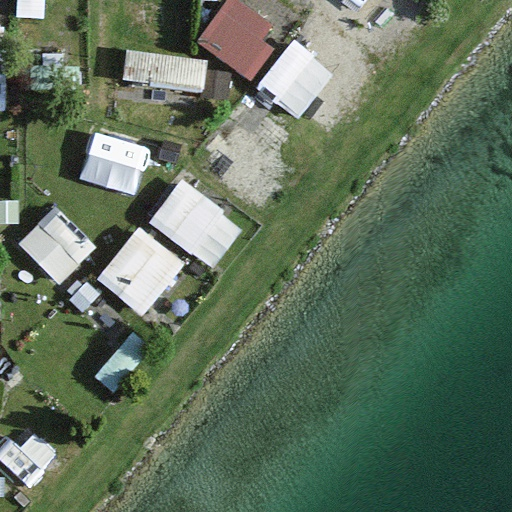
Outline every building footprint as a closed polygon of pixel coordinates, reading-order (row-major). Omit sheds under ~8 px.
[(229,0),(207,33),(258,69),(292,22),(261,0),(229,0)] [(331,0),(380,44),(421,0),(331,0)] [(0,40),(0,97),(14,98),(16,41),(0,40)] [(272,76),(330,112),(350,81),(292,44),(272,76)] [(240,116),(210,150),(270,201),(299,168),(240,116)] [(106,122),(91,168),(144,185),(159,139),(106,122)] [(157,213),(200,246),(235,202),(192,169),(157,213)] [(51,293),(104,237),(69,204),(16,260),(51,293)] [(152,216),(105,267),(150,307),(197,256),(152,216)]
